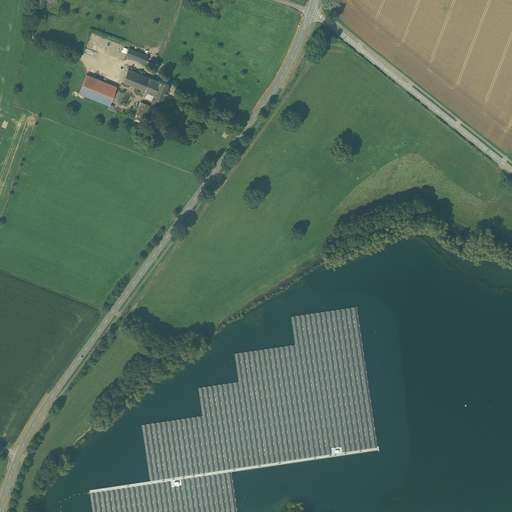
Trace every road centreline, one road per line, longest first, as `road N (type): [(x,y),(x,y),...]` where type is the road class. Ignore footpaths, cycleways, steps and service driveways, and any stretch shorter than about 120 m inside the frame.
road 1 (tertiary): [(18,453),(280,79),(310,12)]
road 2 (tertiary): [(310,12),(511,170)]
